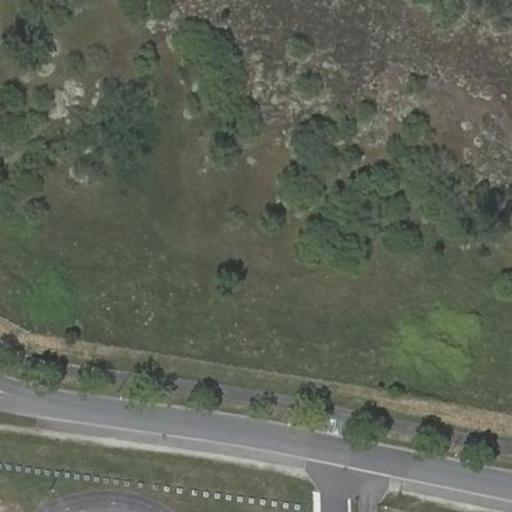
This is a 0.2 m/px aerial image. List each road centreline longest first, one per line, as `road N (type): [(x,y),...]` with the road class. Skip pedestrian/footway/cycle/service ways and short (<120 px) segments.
road 1 (tertiary): [(338,447),(43,402),(0,388)]
road 2 (tertiary): [(511,484),(338,447)]
